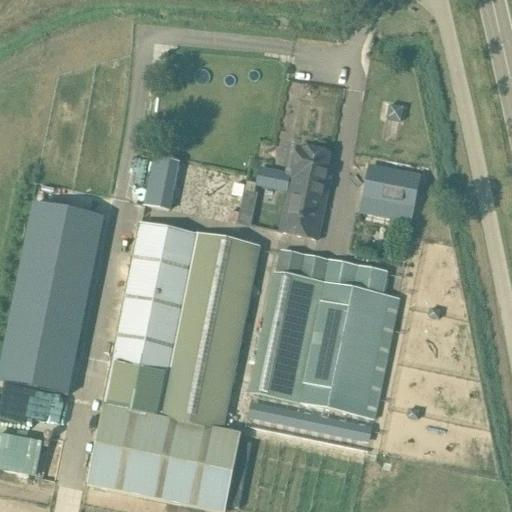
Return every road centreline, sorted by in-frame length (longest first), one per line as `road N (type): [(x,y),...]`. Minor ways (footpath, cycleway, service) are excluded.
road 1 (unknown): [(362,70),(183,45),(162,49),(150,64),(59,511)]
road 2 (unclassified): [(511,322),(440,0)]
road 3 (unknown): [(362,70),(332,246)]
